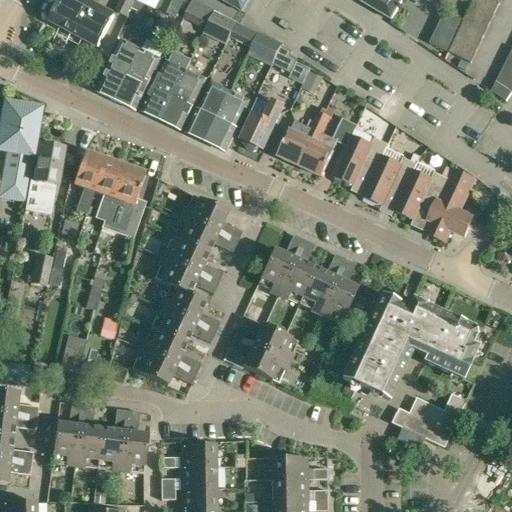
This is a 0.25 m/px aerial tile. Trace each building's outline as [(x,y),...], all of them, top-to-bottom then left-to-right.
[(97,48),(114,16),(83,0),(61,0),(59,6),(57,5),(50,6),(46,13),(49,22),(97,48)] [(135,0),(121,0),(116,12),(127,18),(135,0)] [(151,0),(149,7),(159,12),(164,0),(151,0)] [(176,19),(176,18),(184,0),(167,0),(161,13),(171,17),(176,19)] [(400,0),(392,15),(393,16),(402,0),(400,0)] [(490,0),(474,0),(464,22),(448,54),(470,64),(499,4),(490,0)] [(204,35),(225,45),(236,23),(215,13),(204,35)] [(448,54),(464,22),(444,13),(429,45),(448,54)] [(141,51),(117,103),(136,112),(160,60),(166,58),(183,21),(176,18),(176,19),(171,17),(161,39),(164,41),(157,58),(141,51)] [(251,48),(258,34),(237,24),(231,38),(251,48)] [(258,34),(251,48),(252,49),(249,55),(272,67),(283,46),(258,34)] [(117,103),(141,51),(121,42),(97,93),(117,103)] [(283,46),(272,67),(284,72),(293,54),(283,49),(284,46),(283,46)] [(511,94),(511,50),(491,92),(506,102),(511,94)] [(161,122),(186,70),(166,61),(142,113),(161,122)] [(186,70),(161,122),(181,131),(205,80),(186,70)] [(205,144),(230,92),(210,82),(186,134),(205,144)] [(230,92),(205,144),(225,153),(250,101),(230,92)] [(8,105),(1,104),(0,109),(0,124),(3,126),(0,139),(0,144),(19,148),(15,167),(11,166),(6,197),(26,201),(35,152),(44,101),(10,94),(8,105)] [(257,151),(258,148),(264,151),(284,107),(272,102),(264,119),(253,114),(241,140),(246,142),(244,145),(246,149),(253,152),(257,151)] [(313,139),(300,168),(322,178),(334,152),(333,151),(336,144),(347,148),(352,138),(357,126),(362,114),(349,108),(343,120),(342,119),(332,140),(322,135),(321,135),(318,141),(313,139)] [(317,113),(313,122),(320,125),(318,130),(323,132),(329,119),(317,113)] [(320,125),(313,122),(310,130),(295,123),(291,132),(289,131),(276,157),(300,168),(313,139),(318,141),(321,135),(322,135),(323,132),(318,130),(320,125)] [(352,138),(347,148),(333,178),(353,187),(360,172),(371,178),(372,178),(381,158),(382,158),(388,145),(374,139),(370,146),(352,138)] [(34,182),(29,181),(26,201),(24,211),(23,214),(51,218),(55,198),(54,198),(56,188),(58,188),(65,150),(40,146),(34,182)] [(93,193),(104,161),(85,153),(73,186),(84,189),(76,212),(87,216),(95,193),(93,193)] [(372,178),(371,178),(362,198),(382,207),(389,192),(400,197),(401,198),(412,172),(413,172),(416,165),(403,159),(399,166),(382,158),(381,158),(372,178)] [(125,168),(104,161),(93,193),(95,193),(104,197),(96,219),(105,223),(114,200),(125,168)] [(146,175),(125,168),(114,200),(105,223),(125,230),(122,237),(133,240),(145,204),(136,201),(146,175)] [(432,212),(427,221),(431,223),(425,235),(445,244),(450,232),(464,238),(473,218),(459,212),(474,180),(454,171),(450,181),(451,181),(440,204),(437,202),(432,212)] [(401,198),(400,197),(393,212),(413,221),(420,206),(432,212),(437,202),(440,204),(451,181),(450,181),(434,173),(430,180),(413,172),(412,172),(401,198)] [(183,218),(238,244),(243,234),(223,225),(228,214),(192,198),(183,218)] [(29,217),(27,232),(54,235),(56,220),(29,217)] [(238,244),(183,218),(173,239),(209,256),(213,247),(233,256),(238,244)] [(277,297),(303,241),(293,237),(284,257),(273,252),(256,288),(277,297)] [(209,256),(173,239),(164,260),(219,285),(223,276),(204,267),(209,256)] [(314,246),(303,241),(277,297),(298,307),(315,271),(304,266),(314,246)] [(60,272),(66,250),(57,248),(52,270),(60,272)] [(35,256),(29,285),(45,288),(51,260),(35,256)] [(325,276),(315,271),(298,307),(319,317),(345,261),(334,256),(325,276)] [(219,285),(164,260),(153,283),(170,291),(190,297),(194,288),(213,297),(219,285)] [(356,266),(345,261),(319,317),(340,326),(357,290),(347,286),(356,266)] [(190,297),(170,291),(161,309),(216,335),(221,325),(201,316),(206,305),(190,297)] [(471,345),(476,335),(473,328),(412,300),(407,309),(380,297),(370,317),(363,320),(360,327),(363,334),(341,379),(388,401),(416,341),(430,348),(424,363),(462,381),(477,348),(471,345)] [(216,335),(161,309),(151,330),(186,347),(191,337),(211,346),(216,335)] [(231,340),(286,365),(296,344),(260,327),(256,337),(237,328),(231,340)] [(151,330),(142,352),(196,377),(201,366),(182,357),(186,347),(151,330)] [(286,365),(231,340),(227,350),(246,359),(241,370),(277,386),(286,365)] [(196,377),(142,352),(132,373),(167,389),(172,378),(191,387),(196,377)] [(28,386),(41,389),(46,366),(33,363),(28,386)] [(0,415),(37,420),(38,409),(17,406),(19,395),(0,392),(0,415)] [(416,400),(409,415),(398,410),(391,425),(444,450),(466,403),(451,396),(443,412),(416,400)] [(74,467),(81,406),(70,405),(67,426),(55,425),(51,464),(74,467)] [(93,408),(81,406),(74,467),(96,470),(101,430),(91,429),(93,408)] [(113,431),(101,430),(96,470),(119,472),(126,412),(115,411),(113,431)] [(139,414),(126,412),(119,472),(142,475),(147,436),(136,435),(139,414)] [(0,415),(0,439),(13,441),(14,429),(36,432),(37,420),(0,415)] [(424,440),(402,430),(397,441),(419,451),(424,440)] [(0,439),(0,462),(32,466),(33,454),(12,451),(13,441),(0,439)] [(180,469),(215,468),(215,446),(179,447),(180,460),(174,460),(160,460),(161,470),(175,470),(180,470),(180,469)] [(306,481),(306,482),(313,481),(327,481),(326,472),(313,471),(306,471),(305,458),(271,459),(271,482),(306,481)] [(32,466),(0,462),(0,485),(7,487),(9,474),(31,477),(32,466)] [(216,490),(215,468),(180,469),(180,470),(180,491),(216,490)] [(161,491),(175,491),(175,481),(161,482),(161,491)] [(306,493),(306,482),(306,481),(271,482),(272,503),(307,503),(314,503),(327,503),(327,493),(306,493)] [(205,511),(216,511),(216,490),(180,491),(180,511),(205,511)] [(175,491),(161,491),(161,502),(175,501),(175,491)] [(307,503),(272,503),(272,511),(326,511),(327,503),(314,503),(307,503)]
